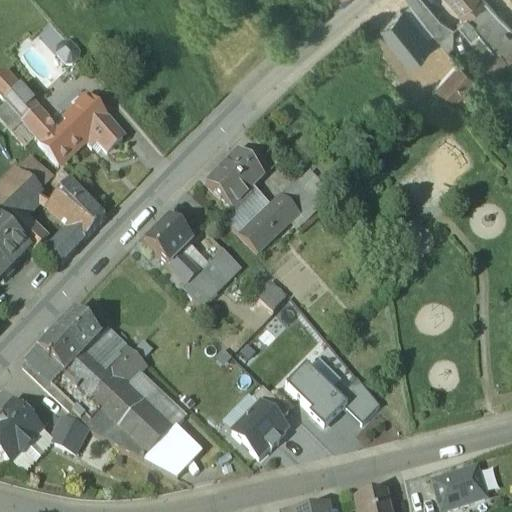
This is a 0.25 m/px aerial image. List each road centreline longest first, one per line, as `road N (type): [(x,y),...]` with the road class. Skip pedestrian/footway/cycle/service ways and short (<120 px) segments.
road 1 (tertiary): [(362,0),(257,91),(0,368)]
road 2 (residential): [(173,511),(511,430)]
